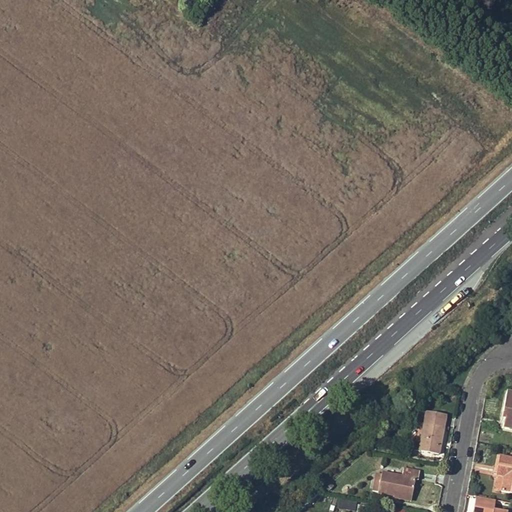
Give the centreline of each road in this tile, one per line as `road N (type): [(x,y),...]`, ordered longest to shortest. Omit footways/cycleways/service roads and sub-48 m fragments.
road 1 (primary): [(511,176),(139,511)]
road 2 (primary): [(196,511),(511,225)]
road 3 (residential): [(499,354),(485,365),(473,399),(449,511)]
